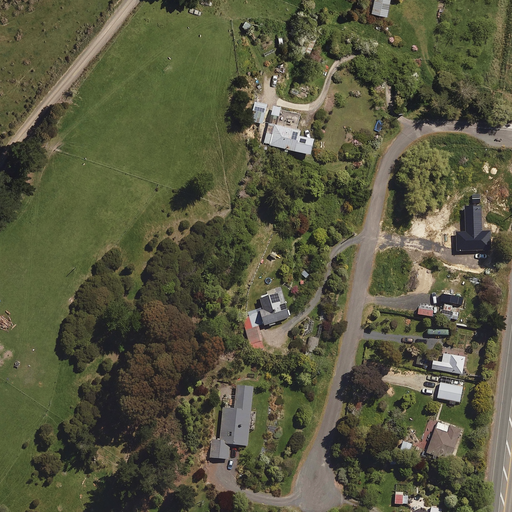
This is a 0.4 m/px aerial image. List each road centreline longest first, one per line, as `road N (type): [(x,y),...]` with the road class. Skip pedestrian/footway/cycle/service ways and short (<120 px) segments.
road 1 (residential): [(316,490),(397,147),(434,127),(511,131)]
road 2 (track): [(0,166),(132,0)]
